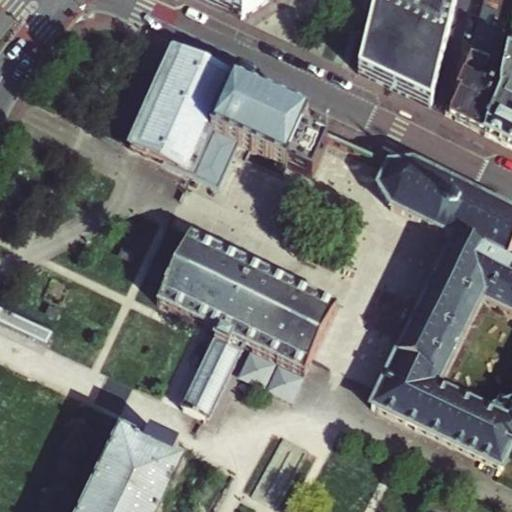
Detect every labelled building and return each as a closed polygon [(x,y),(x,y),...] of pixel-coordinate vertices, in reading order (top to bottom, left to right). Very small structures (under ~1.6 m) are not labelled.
[(202,0),(246,21),(275,0),(202,0)] [(377,0),(359,74),(419,102),(447,0),(377,0)] [(489,106),(506,39),(489,33),(494,15),(484,12),(459,93),(463,95),(451,118),(470,128),(481,107),(489,106)] [(511,149),(511,51),(501,96),(496,109),(489,106),(481,107),(470,128),(511,149)] [(292,110),(171,55),(130,150),(218,190),(226,172),(229,168),(235,155),(209,143),(213,135),(270,161),(292,110)] [(292,110),(270,161),(289,169),(305,127),(308,118),(292,110)] [(511,267),(507,265),(511,255),(511,216),(441,181),(413,167),(390,169),(379,192),(392,213),(454,243),(372,412),(482,463),(502,474),(511,452),(511,267)] [(191,241),(158,308),(217,336),(180,414),(207,426),(243,350),(305,379),(337,312),(191,241)] [(51,338),(0,313),(0,327),(46,349),(51,338)] [(163,511),(188,460),(149,441),(145,452),(120,440),(84,511),(163,511)]
